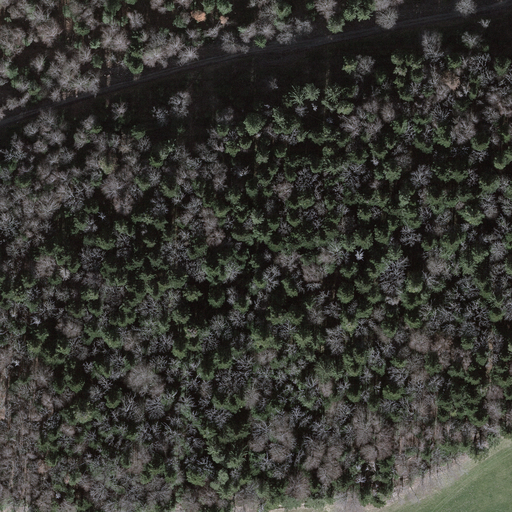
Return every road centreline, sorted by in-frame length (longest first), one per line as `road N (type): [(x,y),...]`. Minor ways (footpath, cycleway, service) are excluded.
road 1 (track): [(503,0),(247,50),(0,122)]
road 2 (track): [(243,403),(257,386),(371,316),(511,242)]
